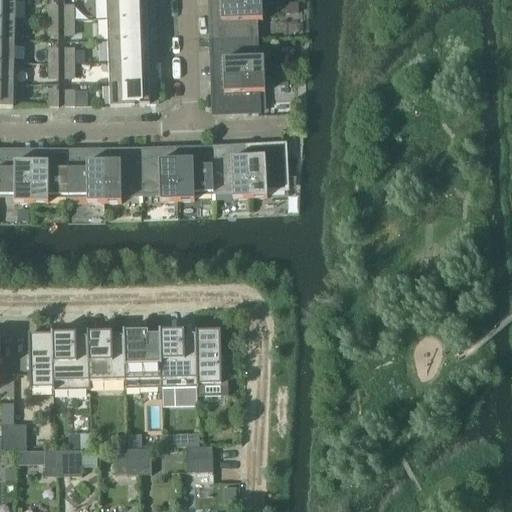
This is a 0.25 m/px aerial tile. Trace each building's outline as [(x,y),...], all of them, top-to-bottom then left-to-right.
[(15,1),(0,0),(0,22),(15,22),(15,1)] [(109,0),(106,0),(107,22),(152,20),(151,7),(146,7),(146,0),(109,0)] [(298,4),(285,5),(285,15),(298,14),(298,4)] [(210,23),(211,43),(255,42),(255,23),(262,23),(262,6),(221,7),(221,23),(210,23)] [(47,10),(47,23),(58,23),(58,10),(47,10)] [(64,10),(64,23),(74,23),(74,10),(64,10)] [(107,22),(108,43),(153,42),(152,29),(147,29),(147,21),(152,21),(152,20),(107,22)] [(15,22),(0,22),(0,43),(14,44),(15,22)] [(58,23),(47,23),(47,36),(58,36),(58,23)] [(74,23),(64,23),(64,36),(75,36),(74,23)] [(108,43),(108,65),(154,63),(153,51),(148,51),(147,43),(153,42),(108,43)] [(223,63),(223,79),(264,78),(263,61),(256,61),(255,42),(211,43),(212,64),(223,63)] [(14,44),(0,43),(0,65),(14,66),(14,44)] [(47,53),(47,66),(58,66),(58,53),(47,53)] [(64,53),(64,66),(75,66),(75,53),(64,53)] [(108,65),(109,86),(154,85),(154,72),(148,72),(148,64),(153,64),(154,63),(108,65)] [(14,66),(0,65),(0,86),(13,87),(14,66)] [(58,66),(47,66),(47,79),(58,79),(58,66)] [(75,66),(64,66),(64,79),(75,79),(75,66)] [(264,78),(223,79),(224,95),(213,95),(213,116),(258,114),(257,95),(265,95),(264,78)] [(154,85),(109,86),(110,109),(131,108),(131,104),(139,104),(139,108),(155,107),(154,94),(149,94),(149,86),(154,86),(154,85)] [(0,86),(0,109),(13,110),(13,87),(0,86)] [(48,95),(48,109),(58,109),(58,95),(48,95)] [(64,95),(64,109),(75,109),(75,95),(64,95)] [(264,159),(248,160),(250,201),(267,200),(267,193),(286,192),(284,147),(263,148),(264,159)] [(232,150),(211,151),(213,195),(233,194),(233,202),(250,201),(248,160),(232,161),(232,150)] [(191,162),(176,163),(177,204),(194,203),(194,196),(213,195),(211,151),(191,151),(191,162)] [(160,152),(139,153),(140,197),(160,197),(160,204),(177,204),(176,163),(160,163),(160,152)] [(14,206),(31,206),(31,165),(16,165),(16,154),(0,153),(0,197),(14,198),(14,206)] [(119,164),(104,164),(104,205),(121,205),(121,198),(140,197),(139,153),(119,153),(119,164)] [(31,165),(31,206),(48,206),(48,198),(68,198),(67,154),(47,154),(47,165),(31,165)] [(88,154),(67,154),(68,198),(87,198),(87,206),(104,205),(104,164),(88,165),(88,154)] [(161,333),(160,333),(161,390),(162,390),(196,389),(196,390),(197,390),(196,332),(195,332),(195,337),(184,337),(184,334),(161,334),(161,333)] [(197,332),(196,332),(197,390),(197,399),(228,398),(228,380),(221,380),(220,333),(197,333),(197,332)] [(125,334),(124,334),(125,391),(126,391),(160,390),(161,390),(160,333),(159,333),(159,338),(148,338),(148,334),(125,335),(125,334)] [(53,335),(52,335),(53,393),(54,393),(88,392),(89,392),(88,334),(87,334),(87,339),(76,340),(76,336),(53,337),(53,335)] [(89,334),(88,334),(89,392),(90,392),(90,384),(124,383),(124,391),(125,391),(124,334),(123,334),(123,338),(112,339),(112,335),(89,336),(89,334)] [(53,393),(52,335),(51,335),(51,337),(30,337),(30,336),(28,336),(30,392),(31,392),(31,391),(52,391),(52,393),(53,393)] [(0,441),(0,453),(1,453),(14,453),(14,427),(1,427),(1,442),(0,441)] [(14,427),(14,453),(26,453),(26,427),(14,427)] [(90,436),(69,437),(69,453),(82,453),(91,453),(90,436)] [(141,437),(128,438),(128,451),(141,451),(141,437)] [(187,437),(162,438),(163,451),(186,450),(187,450),(187,437)] [(125,439),(110,439),(110,451),(125,451),(125,439)] [(186,450),(187,463),(212,462),(212,449),(187,450),(186,450)] [(139,478),(138,452),(114,452),(114,478),(139,478)] [(151,452),(138,452),(139,478),(151,478),(151,452)] [(57,479),(57,453),(45,453),(45,479),(57,479)] [(69,453),(57,453),(57,479),(82,479),(82,453),(69,453)] [(212,462),(187,463),(187,475),(213,474),(212,462)] [(15,483),(15,471),(5,471),(5,483),(15,483)]
